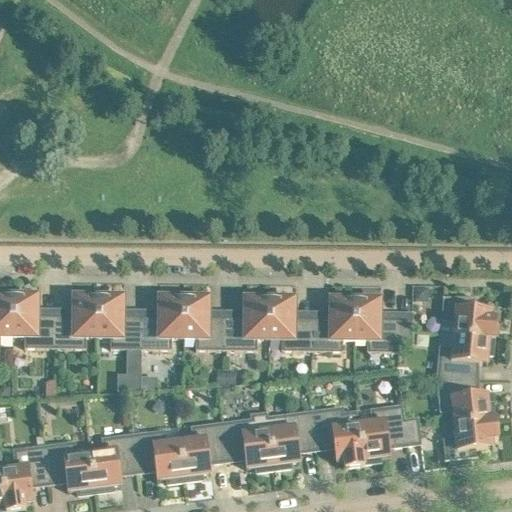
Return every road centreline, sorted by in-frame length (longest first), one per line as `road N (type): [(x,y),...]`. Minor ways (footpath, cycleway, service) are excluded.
road 1 (residential): [(511,261),(0,256)]
road 2 (residential): [(343,511),(511,489)]
